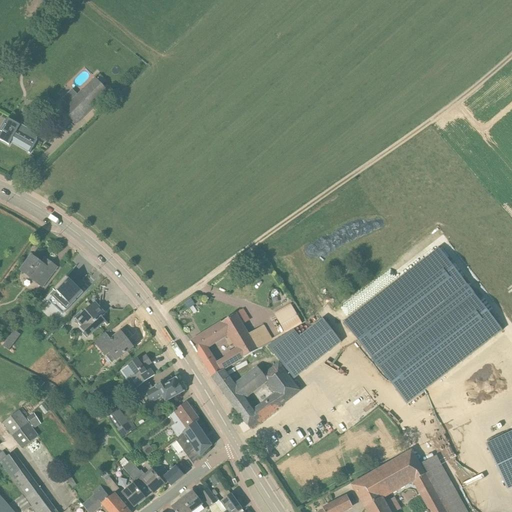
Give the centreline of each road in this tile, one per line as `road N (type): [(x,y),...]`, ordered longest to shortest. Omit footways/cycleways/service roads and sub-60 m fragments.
road 1 (track): [(162,310),(511,50)]
road 2 (secondary): [(237,445),(129,282),(63,223),(0,187)]
